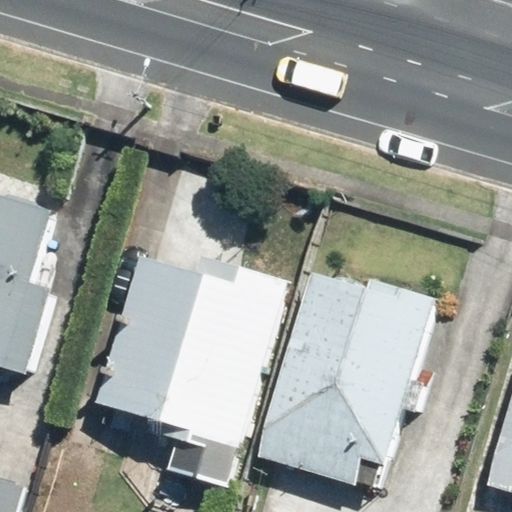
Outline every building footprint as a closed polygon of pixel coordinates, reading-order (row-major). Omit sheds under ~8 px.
[(0,195),(0,367),(19,373),(66,215),(0,195)] [(149,262),(109,408),(164,423),(160,440),(249,464),(298,285),(212,261),(207,278),(149,262)] [(319,272),(267,464),(362,489),(369,462),(397,469),(441,305),(319,272)] [(511,422),(492,489),(511,495),(511,422)] [(56,438),(40,495),(91,509),(107,452),(56,438)] [(0,483),(0,511),(22,511),(29,492),(0,483)] [(307,511),(275,502),(271,511),(307,511)]
